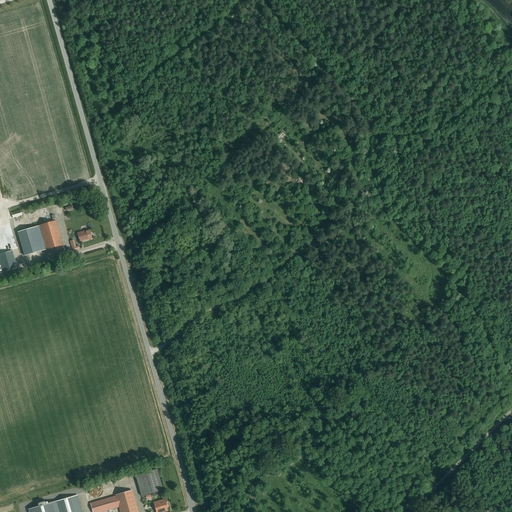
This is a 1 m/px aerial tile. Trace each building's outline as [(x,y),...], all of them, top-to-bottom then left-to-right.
[(39,226),(40,227),(46,250),(63,245),(56,221),(39,226)] [(40,227),(18,233),(25,256),(46,250),(40,227)] [(80,242),(92,239),(89,230),(77,233),(80,242)] [(12,251),(0,254),(0,258),(4,272),(17,268),(12,251)] [(142,496),(163,490),(157,469),(135,475),(142,496)] [(120,511),(138,511),(132,490),(115,495),(116,496),(90,503),(92,511),(101,511),(119,507),(120,511)] [(56,511),(82,511),(77,496),(54,502),(56,511)] [(156,511),(168,508),(165,499),(153,502),(156,511)] [(56,511),(54,502),(30,509),(30,511),(56,511)]
